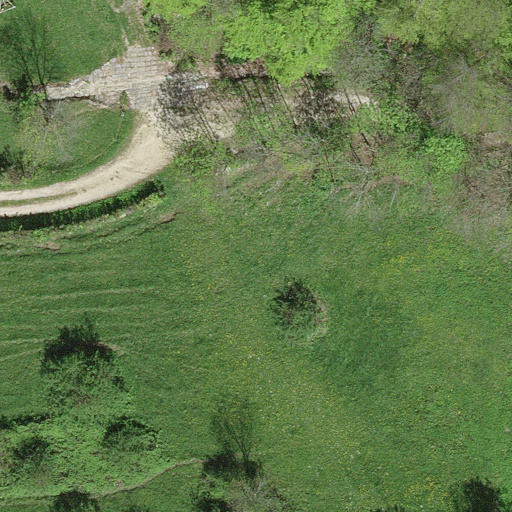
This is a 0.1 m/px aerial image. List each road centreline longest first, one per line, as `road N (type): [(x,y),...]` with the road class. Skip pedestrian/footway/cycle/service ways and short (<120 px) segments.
road 1 (track): [(152,127),(357,112),(511,138)]
road 2 (track): [(118,0),(154,94),(139,156),(79,192),(0,204)]
